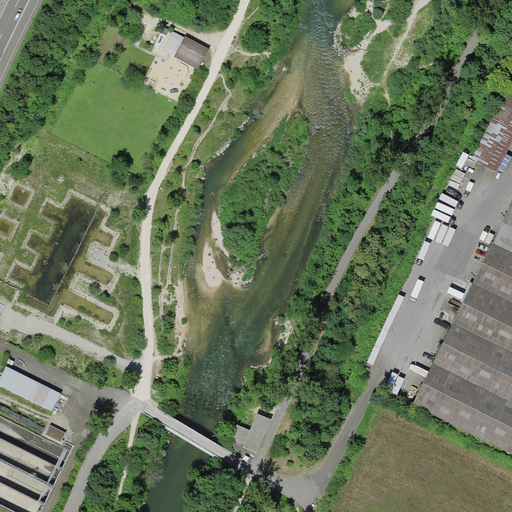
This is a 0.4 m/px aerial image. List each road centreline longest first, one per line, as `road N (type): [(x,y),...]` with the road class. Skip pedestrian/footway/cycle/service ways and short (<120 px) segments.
road 1 (residential): [(254,471),(136,403)]
road 2 (unclassified): [(136,403),(99,444),(72,511)]
